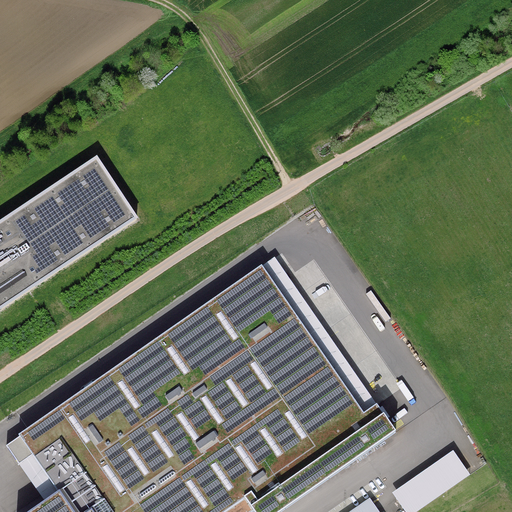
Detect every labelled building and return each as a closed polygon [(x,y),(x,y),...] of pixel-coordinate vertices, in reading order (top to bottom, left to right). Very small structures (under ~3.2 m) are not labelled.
[(0,306),(140,213),(101,154),(0,221),(0,306)] [(275,257),(262,266),(364,412),(377,403),(275,257)] [(43,499),(24,511),(224,511),(246,497),(255,509),(256,511),(277,511),(396,430),(377,403),(364,412),(262,266),(261,265),(18,434),(19,436),(5,445),(19,465),(32,455),(57,490),(43,499)] [(94,323),(89,327),(93,334),(99,330),(94,323)] [(84,331),(74,337),(78,342),(88,335),(84,331)] [(416,511),(470,474),(453,450),(392,492),(405,511),(416,511)] [(32,455),(19,465),(43,499),(57,490),(32,455)] [(250,511),(255,509),(246,497),(224,511),(250,511)] [(379,511),(370,497),(348,511),(379,511)]
